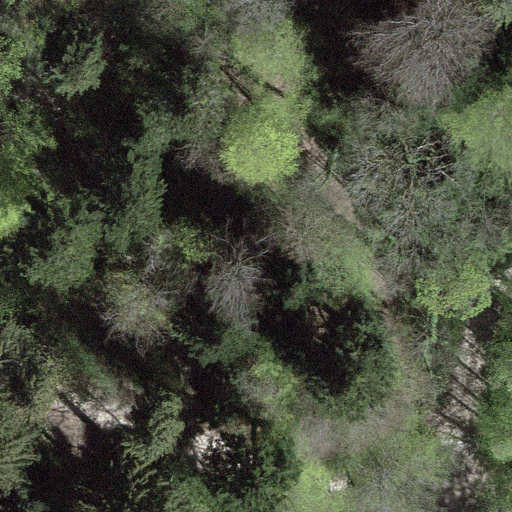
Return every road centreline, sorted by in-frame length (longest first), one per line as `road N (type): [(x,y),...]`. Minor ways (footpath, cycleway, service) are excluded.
road 1 (track): [(452,449),(349,217),(239,0)]
road 2 (unclassified): [(0,368),(59,399),(402,511)]
road 3 (track): [(452,449),(471,348),(511,282)]
